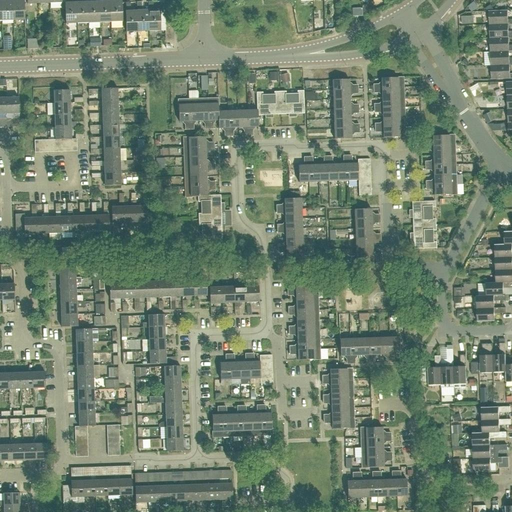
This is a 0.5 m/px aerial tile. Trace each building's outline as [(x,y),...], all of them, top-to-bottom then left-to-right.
[(13,20),(12,0),(1,0),(2,21),(13,20)] [(12,0),(13,20),(25,20),(24,0),(12,0)] [(78,23),(77,2),(70,2),(70,0),(65,0),(66,2),(65,2),(66,23),(78,23)] [(89,23),(88,2),(82,2),(81,0),(76,0),(77,2),(78,23),(89,23)] [(100,22),(99,1),(93,1),(93,0),(88,0),(88,2),(89,23),(100,22)] [(111,22),(110,1),(104,1),(104,0),(99,0),(99,1),(100,22),(111,22)] [(110,1),(111,22),(123,21),(122,0),(115,0),(110,0),(111,1),(110,1)] [(148,10),(149,31),(161,31),(160,10),(153,10),(153,1),(148,1),(149,10),(148,10)] [(138,32),(137,10),(131,11),(131,2),(126,2),(126,11),(125,11),(126,32),(138,32)] [(149,31),(148,10),(142,10),(142,2),(137,2),(137,10),(138,32),(149,31)] [(509,25),(511,24),(511,19),(508,20),(508,11),(489,12),(490,25),(509,25)] [(511,33),(509,34),(509,25),(490,25),(490,39),(509,38),(509,39),(511,38),(511,33)] [(23,46),(34,45),(34,35),(22,36),(23,46)] [(511,47),(509,47),(509,39),(509,38),(490,39),(491,53),(510,52),(510,53),(511,52),(511,47)] [(511,60),(510,61),(510,53),(510,52),(491,53),(491,66),(510,65),(510,66),(511,65),(511,60)] [(511,74),(510,74),(510,66),(510,65),(491,66),(492,80),(511,79),(511,74)] [(278,80),(286,78),(284,70),(275,72),(278,80)] [(373,89),(404,88),(403,78),(396,78),(397,78),(381,79),(381,83),(380,83),(378,85),(373,85),(373,89)] [(332,91),(357,90),(357,86),(352,86),(350,84),(349,84),(349,80),(332,81),(332,91)] [(475,96),(482,92),(478,85),(471,89),(475,96)] [(101,89),(101,102),(118,101),(117,88),(101,89)] [(382,99),(404,98),(404,88),(373,89),(374,93),(378,93),(380,95),(381,95),(382,99)] [(53,103),(70,103),(70,90),(53,91),(53,103)] [(333,100),(350,100),(349,96),(351,96),(352,94),(357,94),(357,90),(332,91),(333,100)] [(280,92),(280,115),(304,114),(303,91),(297,91),(297,94),(286,95),(286,92),(280,92)] [(258,115),(280,115),(280,92),(274,92),(274,95),(262,96),(262,93),(256,93),(257,110),(257,115),(258,115)] [(6,98),(6,114),(19,114),(19,97),(6,98)] [(374,109),(404,108),(404,98),(382,99),(382,102),(381,102),(379,105),(374,105),(374,109)] [(195,122),(199,122),(198,99),(188,100),(189,130),(193,130),(193,125),(195,123),(195,122)] [(205,129),(209,129),(208,99),(198,99),(199,122),(203,121),(203,122),(205,124),(205,129)] [(218,112),(218,105),(218,99),(208,99),(209,129),(213,129),(213,124),(215,122),(215,121),(218,121),(218,112)] [(185,130),(189,130),(188,100),(178,100),(178,107),(179,122),(183,122),(183,123),(185,125),(185,130)] [(333,110),(358,109),(358,105),(353,105),(351,103),(350,103),(350,100),(333,100),(333,110)] [(102,114),(118,113),(118,101),(101,102),(102,114)] [(54,115),(70,115),(70,103),(53,103),(54,115)] [(382,118),(404,118),(404,108),(374,109),(374,113),(379,113),(381,115),(382,115),(382,118)] [(358,109),(333,110),(333,120),(350,119),(350,116),(351,116),(353,114),(358,113),(358,109)] [(258,127),(258,115),(257,115),(257,110),(247,111),(248,136),(252,135),(252,130),(254,129),(254,127),(258,127)] [(225,136),(229,136),(228,111),(218,112),(218,121),(218,129),(222,129),(222,130),(224,132),(225,136)] [(234,128),(238,128),(238,111),(228,111),(229,136),(233,136),(232,131),(235,129),(234,128)] [(244,136),(248,136),(247,111),(238,111),(238,128),(242,128),(242,129),(244,131),(244,136)] [(102,126),(119,125),(118,113),(102,114),(102,126)] [(488,113),(483,115),(487,123),(492,121),(488,113)] [(54,127),(71,127),(70,115),(54,115),(54,127)] [(375,128),(405,127),(404,118),(382,118),(382,122),(381,122),(380,124),(375,124),(375,128)] [(334,130),(359,129),(359,125),(354,125),(351,123),(350,123),(350,119),(333,120),(334,130)] [(103,138),(119,137),(119,125),(102,126),(103,137),(103,138)] [(71,139),(71,127),(54,127),(55,140),(58,140),(64,140),(70,139),(71,139)] [(405,127),(375,128),(375,133),(380,132),(382,135),(383,134),(383,138),(398,138),(405,138),(405,127)] [(359,129),(334,130),(334,140),(351,139),(351,135),(352,135),(354,133),(359,133),(359,129)] [(424,147),(455,146),(454,136),(454,135),(448,136),(432,136),(432,141),(431,141),(429,143),(424,143),(424,147)] [(103,150),(120,149),(119,137),(103,138),(103,137),(99,138),(99,142),(103,142),(103,150)] [(183,148),(213,147),(213,143),(208,143),(206,141),(205,141),(205,137),(189,138),(189,137),(188,137),(183,138),(183,148)] [(433,156),(455,156),(455,146),(424,147),(425,151),(429,151),(432,152),(433,152),(433,156)] [(183,158),(206,157),(206,153),(207,153),(208,151),(213,151),(213,147),(183,148),(183,158)] [(104,162),(120,161),(120,149),(103,150),(90,150),(91,155),(103,154),(104,162)] [(338,182),(348,181),(347,156),(343,156),(343,161),(341,164),(341,165),(338,165),(338,182)] [(357,166),(357,164),(353,164),(353,163),(351,161),(351,156),(347,156),(348,181),(358,181),(358,178),(358,172),(357,166)] [(425,166),(455,165),(455,156),(433,156),(433,160),(432,160),(430,162),(425,162),(425,166)] [(184,168),(214,166),(214,162),(209,163),(207,161),(206,161),(206,157),(183,158),(184,168)] [(319,182),(318,165),(314,166),(314,164),(312,163),(312,157),(308,158),(309,183),(319,182)] [(319,182),(328,182),(327,157),(323,157),(324,162),(322,164),(322,165),(318,165),(319,182)] [(338,182),(338,165),(334,165),(333,164),(332,162),(331,157),(327,157),(328,182),(338,182)] [(299,183),(309,183),(308,158),(304,158),(304,163),(302,165),(302,166),(298,166),(299,175),(298,175),(299,183)] [(104,174),(121,173),(120,161),(104,162),(104,174)] [(433,176),(456,175),(455,165),(425,166),(425,170),(430,170),(432,172),(433,172),(433,176)] [(184,177),(206,176),(206,173),(207,173),(209,171),(214,170),(214,166),(184,168),(184,177)] [(121,173),(104,174),(105,186),(121,185),(121,173)] [(426,186),(456,185),(456,175),(433,176),(434,180),(433,180),(431,182),(426,182),(426,186)] [(185,187),(215,186),(215,182),(210,182),(208,180),(207,180),(206,176),(184,177),(185,187)] [(456,185),(426,186),(426,190),(431,190),(433,192),(434,192),(434,196),(450,195),(456,195),(456,185)] [(207,196),(207,192),(208,192),(210,190),(215,190),(215,186),(185,187),(185,197),(192,197),(198,197),(198,196),(207,196)] [(199,220),(221,219),(220,195),(207,196),(198,196),(198,197),(198,202),(201,202),(201,214),(198,214),(199,220)] [(277,210),(301,209),(301,199),(289,199),(284,199),(284,204),(283,204),(281,206),(276,206),(277,210)] [(413,226),(435,225),(435,219),(432,219),(431,208),(434,208),(434,202),(412,203),(413,226)] [(44,218),(36,218),(37,235),(49,234),(48,218),(48,205),(43,205),(44,218)] [(136,207),(136,223),(149,223),(148,206),(136,207)] [(112,224),(124,223),(124,207),(111,207),(112,224)] [(124,223),(136,223),(136,207),(124,207),(124,223)] [(285,219),(302,219),(301,209),(277,210),(277,214),(282,213),(284,215),(285,215),(285,219)] [(354,220),(379,219),(379,215),(374,216),(372,214),(371,214),(371,209),(354,210),(354,220)] [(37,235),(36,218),(24,219),(24,215),(15,215),(16,233),(24,232),(24,235),(37,235)] [(73,233),(85,233),(84,216),(72,217),(73,233)] [(85,233),(97,233),(96,216),(84,216),(85,233)] [(96,216),(97,233),(109,232),(109,216),(96,216)] [(49,234),(61,234),(60,217),(48,218),(49,234)] [(61,234),(73,233),(72,217),(60,217),(61,234)] [(221,219),(199,220),(199,225),(202,225),(202,237),(199,237),(200,243),(222,242),(221,219)] [(277,229),(302,228),(302,219),(285,219),(285,223),(284,223),(282,225),(277,225),(277,229)] [(355,230),(372,229),(371,225),(373,225),(374,223),(379,223),(379,219),(354,220),(355,230)] [(435,225),(413,226),(413,249),(436,249),(436,242),(433,242),(432,231),(435,231),(435,225)] [(286,239),(302,238),(302,228),(277,229),(278,233),(282,233),(284,235),(285,235),(286,239)] [(355,240),(380,239),(380,235),(375,236),(373,234),(372,234),(372,229),(355,230),(355,240)] [(278,249),(303,248),(302,238),(286,239),(286,242),(285,242),(283,244),(278,245),(278,249)] [(355,249),(372,249),(372,245),(373,245),(375,243),(380,243),(380,239),(355,240),(355,249)] [(511,257),(511,245),(505,245),(495,246),(495,259),(511,257)] [(303,248),(278,249),(278,253),(283,252),(285,254),(286,254),(286,259),(303,258),(303,248)] [(356,259),(381,259),(381,255),(376,255),(373,253),(372,253),(372,249),(355,249),(356,259)] [(511,270),(511,257),(495,259),(496,271),(511,270)] [(381,259),(356,259),(356,269),(373,269),(373,265),(374,265),(376,263),(381,262),(381,259)] [(76,279),(76,278),(75,266),(59,267),(59,279),(76,279)] [(511,283),(511,270),(496,271),(496,283),(496,284),(511,283)] [(60,291),(76,291),(76,283),(81,283),(81,278),(76,278),(76,279),(59,279),(60,291)] [(193,280),(194,296),(207,296),(206,279),(193,280)] [(170,297),(182,297),(181,280),(169,281),(170,297)] [(182,297),(194,296),(193,280),(181,280),(182,297)] [(287,292),(318,291),(317,280),(311,281),(295,281),(295,286),(294,286),(292,288),(287,288),(287,292)] [(146,298),(158,298),(157,281),(145,282),(146,298)] [(158,298),(170,297),(169,281),(157,281),(158,298)] [(110,300),(122,299),(122,284),(122,282),(109,283),(110,300)] [(122,299),(134,299),(133,282),(122,282),(122,284),(122,299)] [(139,298),(146,298),(145,282),(133,282),(134,299),(134,303),(134,312),(139,311),(139,298)] [(504,296),(504,289),(511,288),(511,283),(496,284),(496,283),(486,284),(486,296),(486,297),(504,296)] [(1,285),(2,301),(14,301),(14,284),(1,285)] [(241,303),(246,303),(246,286),(234,287),(234,303),(234,307),(235,316),(239,316),(239,307),(241,305),(241,303)] [(246,286),(246,303),(259,302),(258,286),(246,286)] [(210,304),(222,303),(222,287),(209,288),(210,304)] [(222,303),(234,303),(234,287),(222,287),(222,303)] [(77,303),(77,302),(76,291),(60,291),(60,303),(77,303)] [(296,301),(318,301),(318,291),(287,292),(288,296),(293,296),(295,298),(296,298),(296,301)] [(95,302),(100,302),(104,302),(104,293),(99,293),(99,294),(95,295),(95,302)] [(506,301),(505,296),(504,296),(486,297),(486,296),(476,297),(473,297),(474,310),(477,309),(494,309),(494,302),(506,301)] [(288,311),(318,310),(318,301),(296,301),(296,305),(295,305),(293,307),(288,307),(288,311)] [(61,315),(77,315),(77,308),(84,308),(84,302),(77,302),(77,303),(60,303),(61,315)] [(100,314),(105,314),(104,305),(95,305),(95,314),(100,314)] [(494,309),(477,309),(477,322),(495,321),(495,314),(506,313),(506,308),(494,309)] [(297,321),(319,320),(318,310),(288,311),(288,315),(293,315),(295,317),(296,317),(297,321)] [(77,315),(61,315),(61,327),(77,327),(77,315)] [(142,328),(148,328),(164,328),(164,315),(147,315),(148,323),(142,323),(142,328)] [(94,326),(100,326),(105,326),(105,317),(94,317),(94,326)] [(289,331),(319,330),(319,320),(297,321),(297,325),(296,325),(294,327),(289,327),(289,331)] [(148,340),(165,340),(164,328),(148,328),(148,340)] [(75,342),(92,342),(92,329),(75,330),(75,342)] [(297,340),(319,340),(319,330),(289,331),(289,335),(294,335),(296,337),(297,337),(297,340)] [(376,355),(379,355),(379,338),(369,339),(370,363),(374,363),(374,358),(376,356),(376,355)] [(385,363),(389,363),(388,338),(379,338),(379,355),(383,355),(383,356),(385,358),(385,363)] [(388,338),(389,363),(393,363),(393,357),(395,356),(395,355),(399,354),(399,338),(388,338)] [(346,364),(350,364),(350,339),(339,340),(340,356),(344,356),(344,357),(346,359),(346,364)] [(356,356),(360,356),(359,339),(350,339),(350,364),(354,364),(354,359),(356,357),(356,356)] [(366,364),(370,363),(369,339),(359,339),(360,356),(363,356),(363,357),(366,358),(366,364)] [(149,352),(165,352),(165,340),(148,340),(149,352)] [(289,351),(320,349),(319,340),(297,340),(297,344),(296,344),(294,346),(289,346),(289,351)] [(76,354),(92,354),(92,342),(75,342),(76,354)] [(499,344),(500,356),(492,356),(493,373),(505,373),(506,373),(505,366),(506,366),(505,344),(499,344)] [(492,356),(492,345),(482,345),(482,351),(480,351),(481,374),(493,373),(492,356)] [(320,349),(289,351),(290,355),(295,354),(297,356),(298,356),(298,360),(314,360),(320,360),(320,359),(320,349)] [(453,368),(454,368),(453,350),(447,350),(448,363),(441,363),(441,368),(440,368),(441,385),(441,388),(454,388),(454,385),(453,368)] [(165,352),(149,352),(149,365),(166,364),(165,352)] [(76,366),(93,366),(92,354),(76,354),(76,366)] [(240,379),(250,379),(249,354),(245,354),(245,359),(243,361),(243,362),(239,363),(240,379)] [(249,354),(250,379),(260,379),(259,362),(256,362),(256,361),(253,359),(253,354),(249,354)] [(220,380),(230,380),(229,355),(226,355),(226,360),(224,362),(224,363),(220,363),(220,380)] [(240,379),(239,363),(236,363),(236,362),(234,360),(233,355),(229,355),(230,380),(240,379)] [(440,368),(441,368),(441,363),(441,356),(435,357),(435,368),(429,368),(429,367),(421,368),(421,383),(428,382),(428,386),(441,385),(440,368)] [(461,367),(454,368),(453,368),(454,385),(454,388),(467,387),(466,356),(460,356),(461,367)] [(471,375),(479,374),(479,362),(471,363),(471,375)] [(77,378),(93,378),(93,366),(76,366),(77,378)] [(164,380),(181,379),(180,366),(164,367),(164,380)] [(322,380),(352,379),(352,369),(345,369),(330,370),(330,374),(329,374),(327,376),(322,376),(322,380)] [(32,373),(33,389),(45,389),(45,375),(45,372),(32,373)] [(9,390),(21,390),(20,373),(8,374),(9,390)] [(21,390),(33,389),(32,373),(20,373),(21,390)] [(0,390),(9,390),(8,374),(0,374),(0,390)] [(77,390),(94,390),(93,378),(77,378),(77,390)] [(164,391),(181,391),(181,379),(164,380),(164,391)] [(331,390),(353,389),(352,379),(322,380),(322,384),(327,384),(329,386),(330,386),(331,390)] [(323,400),(353,399),(353,389),(331,390),(331,394),(330,394),(328,396),(323,396),(323,400)] [(78,402),(94,402),(94,390),(77,390),(78,402)] [(165,403),(181,403),(181,391),(164,391),(165,403)] [(331,409),(353,408),(353,399),(323,400),(323,404),(328,404),(330,406),(331,406),(331,409)] [(78,414),(95,414),(94,402),(78,402),(78,414)] [(165,415),(182,415),(181,403),(165,403),(165,415)] [(232,437),(242,437),(241,406),(237,407),(237,412),(235,414),(235,415),(232,415),(232,437)] [(252,436),(251,414),(247,414),(247,413),(245,411),(245,406),(241,406),(242,437),(252,436)] [(252,436),(262,436),(261,406),(257,406),(257,411),(255,413),(255,414),(251,414),(252,436)] [(261,406),(262,436),(272,436),(272,429),(271,413),(267,414),(267,413),(265,411),(265,406),(261,406)] [(212,438),(222,437),(221,407),(217,407),(218,412),(216,414),(216,416),(212,416),(212,431),(212,438)] [(232,437),(232,415),(228,415),(228,414),(226,412),(225,407),(221,407),(222,437),(232,437)] [(499,420),(499,413),(511,413),(511,407),(481,408),(482,421),(499,420)] [(324,420),(354,418),(353,408),(331,409),(331,413),(330,414),(328,415),(323,416),(324,420)] [(79,427),(87,427),(95,426),(95,414),(78,414),(79,427)] [(166,427),(182,427),(182,415),(165,415),(166,422),(161,422),(159,424),(159,427),(166,427)] [(354,418),(324,420),(324,424),(329,424),(331,425),(332,425),(332,429),(348,428),(348,429),(354,428),(354,418)] [(500,433),(500,432),(499,425),(511,425),(511,419),(499,420),(482,421),(482,433),(482,434),(500,433)] [(462,425),(453,425),(453,434),(462,433),(462,425)] [(166,439),(183,439),(182,427),(166,427),(166,439)] [(360,438),(390,437),(390,433),(385,433),(383,431),(382,432),(382,427),(371,428),(366,428),(360,428),(360,438)] [(490,446),(490,439),(507,438),(507,432),(500,432),(500,433),(482,434),(482,433),(472,434),(473,446),(490,446)] [(360,448),(382,447),(382,443),(383,443),(385,441),(390,441),(390,437),(360,438),(360,448)] [(183,439),(166,439),(167,452),(183,451),(183,439)] [(23,461),(35,461),(35,444),(23,445),(23,461)] [(35,444),(35,461),(48,460),(47,444),(35,444)] [(0,461),(11,461),(11,445),(0,445),(0,461)] [(11,461),(23,461),(23,445),(11,445),(11,461)] [(490,458),(498,458),(498,451),(507,451),(507,445),(490,446),(473,446),(473,459),(490,458)] [(361,458),(391,457),(391,453),(386,453),(384,451),(383,451),(382,447),(360,448),(361,458)] [(391,457),(361,458),(361,468),(368,468),(383,467),(383,463),(384,463),(386,461),(391,461),(391,457)] [(490,458),(473,459),(474,472),(491,471),(491,464),(503,463),(502,458),(498,458),(490,458)] [(115,480),(107,480),(108,496),(120,496),(119,480),(119,467),(114,467),(115,480)] [(63,504),(84,503),(84,497),(108,496),(107,480),(95,480),(95,468),(90,468),(91,481),(71,481),(71,486),(62,486),(63,504)] [(214,471),(215,484),(207,484),(208,501),(220,500),(219,484),(219,471),(214,471)] [(178,473),(179,485),(171,486),(172,502),(184,502),(183,485),(183,472),(178,473)] [(191,481),(191,485),(183,485),(184,502),(196,501),(195,485),(195,472),(190,472),(191,481)] [(367,498),(377,497),(376,472),(372,473),(372,478),(370,480),(370,481),(367,481),(367,498)] [(387,497),(386,480),(382,480),(382,479),(380,477),(380,472),(376,472),(377,497),(387,497)] [(387,497),(396,497),(395,472),(392,472),(392,477),(390,479),(390,480),(386,480),(387,497)] [(395,472),(396,497),(406,496),(406,479),(402,479),(402,478),(400,477),(399,472),(395,472)] [(347,498),(357,498),(356,473),(352,473),(353,478),(351,480),(351,481),(347,481),(347,498)] [(367,498),(367,481),(362,481),(362,480),(360,478),(360,473),(356,473),(357,498),(367,498)] [(119,480),(120,496),(132,496),(132,479),(119,480)] [(219,484),(220,500),(232,500),(232,483),(231,483),(219,484)] [(195,485),(196,501),(208,501),(207,484),(195,485)] [(148,503),(160,503),(159,486),(147,487),(148,503)] [(160,503),(172,502),(171,486),(159,486),(160,503)] [(135,503),(148,503),(147,487),(135,487),(135,503)] [(3,506),(20,506),(19,493),(3,494),(3,500),(0,500),(0,505),(3,505),(3,506)]
